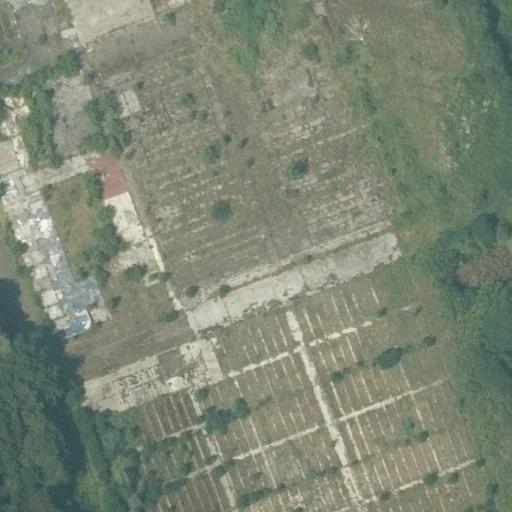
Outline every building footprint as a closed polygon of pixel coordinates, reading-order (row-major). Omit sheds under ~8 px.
[(87,0),(61,0),(67,15),(90,7),(87,0)] [(146,0),(120,0),(124,9),(147,1),(146,0)] [(179,0),(172,23),(194,31),(205,0),(179,0)] [(90,7),(67,15),(76,38),(98,29),(90,7)] [(157,28),(135,37),(143,59),(166,50),(157,28)] [(105,48),(83,56),(91,79),(114,70),(105,48)] [(166,50),(143,59),(152,81),(174,73),(166,50)] [(4,53),(0,55),(0,81),(14,75),(4,53)] [(114,70),(91,79),(100,101),(122,93),(114,70)] [(226,75),(193,87),(201,110),(235,97),(226,75)] [(193,87),(159,100),(167,123),(201,110),(193,87)] [(320,95),(275,111),(283,134),(328,117),(320,95)] [(129,112),(107,120),(115,142),(138,134),(129,112)] [(244,132),(222,141),(239,186),(261,177),(244,132)] [(138,134),(115,142),(124,165),(146,157),(138,134)] [(366,137),(333,149),(341,172),(375,159),(366,137)] [(0,156),(13,154),(12,145),(0,146),(0,156)] [(202,148),(180,157),(197,201),(220,193),(202,148)] [(153,176),(131,184),(139,207),(162,198),(153,176)] [(321,177),(299,185),(316,230),(338,221),(321,177)] [(382,179),(349,192),(357,214),(391,201),(382,179)] [(268,196),(246,204),(263,249),(285,241),(268,196)] [(162,198),(139,207),(148,229),(170,221),(162,198)] [(227,212),(204,220),(222,265),(244,256),(227,212)] [(390,236),(345,253),(354,276),(399,259),(390,236)] [(177,239),(155,248),(168,281),(190,273),(177,239)] [(327,260),(282,277),(290,300),(335,283),(327,260)] [(263,284),(218,302),(227,324),(272,307),(263,284)] [(174,306),(152,315),(160,337),(182,329),(174,306)] [(152,315),(129,323),(138,346),(160,337),(152,315)] [(110,330),(88,339),(96,361),(119,353),(110,330)] [(88,339),(65,347),(74,370),(96,361),(88,339)] [(212,352),(179,364),(187,387),(221,374),(212,352)] [(160,371),(127,384),(135,407),(169,394),(160,371)] [(108,391),(74,404),(83,427),(116,414),(108,391)]
